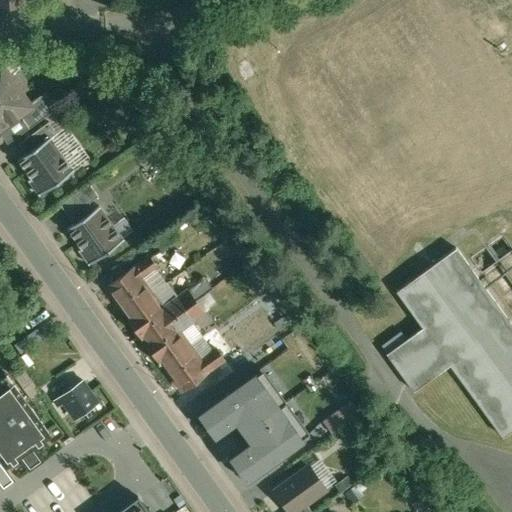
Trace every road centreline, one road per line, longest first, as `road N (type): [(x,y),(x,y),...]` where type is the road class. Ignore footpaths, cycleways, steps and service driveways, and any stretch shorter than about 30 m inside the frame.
road 1 (tertiary): [(156,418),(0,202)]
road 2 (residential): [(122,448),(106,439),(87,442),(0,503)]
